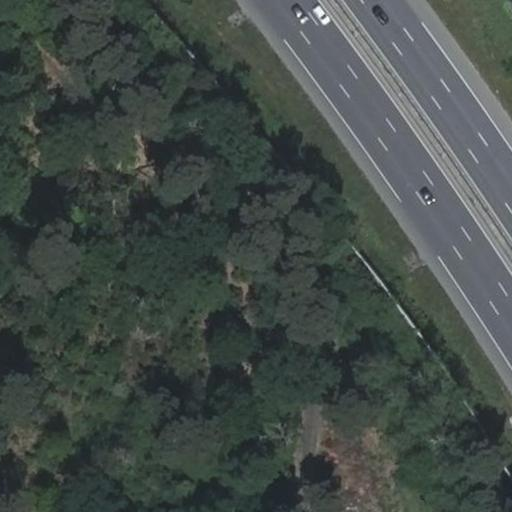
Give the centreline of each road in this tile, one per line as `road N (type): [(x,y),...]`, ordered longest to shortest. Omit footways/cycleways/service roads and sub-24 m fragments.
road 1 (motorway): [(286,0),(368,106),(511,321)]
road 2 (motorway): [(511,200),(369,0)]
